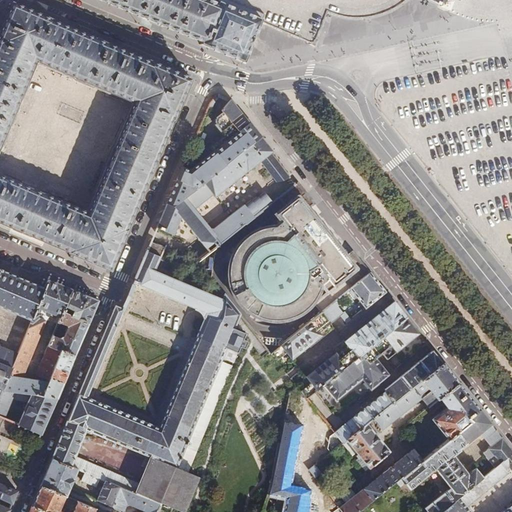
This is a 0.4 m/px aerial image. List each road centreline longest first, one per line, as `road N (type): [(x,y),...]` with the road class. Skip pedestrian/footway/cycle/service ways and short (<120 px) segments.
road 1 (residential): [(511,425),(257,105),(258,83)]
road 2 (secondary): [(258,83),(308,76),(337,86),(511,306)]
road 3 (residential): [(115,288),(205,66)]
road 4 (residential): [(115,288),(28,488)]
road 5 (secondary): [(205,66),(44,0)]
road 6 (residential): [(0,240),(115,288)]
